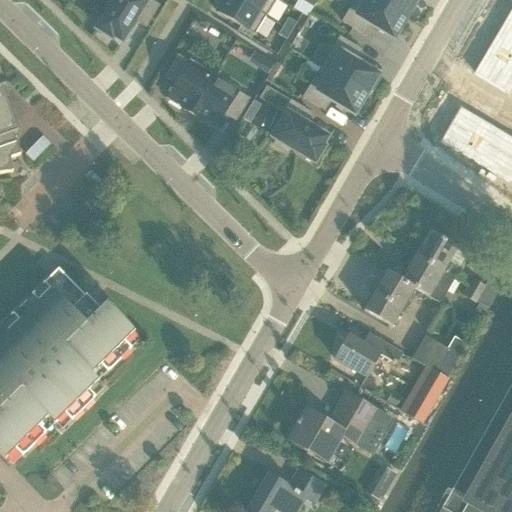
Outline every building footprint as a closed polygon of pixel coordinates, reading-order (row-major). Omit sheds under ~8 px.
[(123,42),(135,21),(146,28),(159,6),(148,0),(146,0),(145,2),(141,0),(111,0),(109,4),(112,6),(98,30),(112,39),(114,37),(123,42)] [(239,0),(225,0),(218,13),(255,36),(267,16),(260,12),(239,0)] [(239,0),(260,12),(267,0),(239,0)] [(318,0),(307,0),(305,3),(314,8),(319,0),(318,0)] [(394,39),(406,19),(372,0),(356,0),(343,23),(364,36),(371,25),(394,39)] [(372,0),(406,19),(417,0),(372,0)] [(511,10),(497,37),(511,45),(511,10)] [(284,27),(292,32),(297,24),(289,19),(284,27)] [(287,40),(292,32),(284,27),(279,35),(287,40)] [(511,45),(497,37),(483,62),(511,78),(511,45)] [(322,68),(367,96),(367,94),(370,89),(373,91),(381,78),(355,62),(362,51),(340,38),(322,68)] [(192,114),(215,77),(190,63),(190,64),(178,57),(165,78),(177,85),(168,99),(183,108),(182,110),(186,112),(192,115),(192,114)] [(271,84),(282,67),(277,64),(266,81),(271,84)] [(366,97),(367,96),(322,68),(304,99),(325,112),(332,101),(355,115),(366,97)] [(239,92),(215,77),(192,114),(192,115),(197,119),(201,121),(202,120),(217,129),(225,115),(237,122),(250,100),(238,93),(239,92)] [(496,81),(492,89),(505,95),(508,88),(496,81)] [(272,104),(278,94),(267,88),(261,98),(272,104)] [(0,93),(0,175),(13,173),(11,160),(21,156),(14,135),(18,134),(4,93),(4,92),(0,93)] [(327,138),(306,126),(313,115),(291,102),(284,114),(287,116),(274,138),(278,140),(274,145),(288,154),(291,149),(315,163),(324,149),(322,147),(327,138)] [(464,110),(445,144),(470,158),(489,125),(464,110)] [(470,158),(469,159),(495,173),(511,145),(511,137),(489,125),(470,158)] [(34,163),(52,145),(44,136),(26,154),(34,163)] [(511,145),(495,173),(511,183),(511,145)] [(417,256),(444,272),(459,247),(431,231),(417,256)] [(454,278),(444,272),(417,256),(402,280),(415,289),(429,298),(439,303),(440,302),(442,304),(455,280),(454,279),(454,278)] [(107,304),(100,311),(91,303),(86,297),(58,269),(57,271),(55,272),(50,278),(43,285),(32,295),(40,304),(21,323),(13,315),(0,327),(0,455),(5,461),(15,451),(22,457),(48,432),(41,425),(50,417),(56,423),(65,415),(72,422),(96,398),(89,391),(99,382),(92,375),(102,365),(109,372),(120,361),(132,349),(125,342),(135,333),(107,304)] [(415,289),(402,280),(388,272),(365,311),(393,328),(415,289)] [(492,292),(485,288),(486,287),(476,281),(466,298),(476,304),(478,300),(484,304),(492,292)] [(482,320),(488,310),(479,305),(473,315),(482,320)] [(454,337),(447,349),(426,337),(420,348),(442,361),(436,373),(447,379),(448,380),(468,345),(454,337)] [(394,366),(400,355),(375,340),(369,351),(348,338),(335,361),(365,378),(378,357),(394,366)] [(428,368),(436,373),(442,361),(420,348),(413,359),(428,368)] [(447,379),(436,373),(428,368),(402,412),(422,423),(447,379)] [(511,511),(511,386),(440,511),(511,511)] [(374,457),(394,421),(345,393),(327,424),(306,411),(288,441),(325,463),(340,437),(356,447),(374,457)] [(391,395),(387,402),(396,407),(400,400),(391,395)] [(314,504),(325,487),(298,471),(288,488),(268,477),(247,511),(269,511),(272,507),(279,511),(297,511),(305,499),(314,504)]
